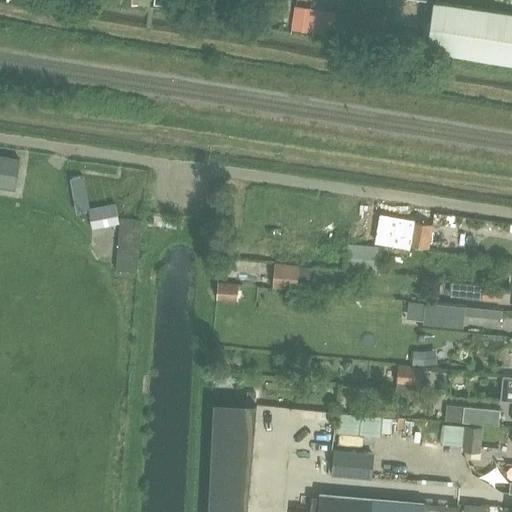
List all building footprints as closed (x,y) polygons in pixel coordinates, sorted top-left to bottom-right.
[(234,0),(217,0),(216,9),(232,12),(234,0)] [(511,13),(431,2),(424,50),(511,62),(511,13)] [(336,18),(337,11),(294,5),(291,29),(333,34),(336,18)] [(333,34),(333,36),(351,38),(353,21),(336,18),(333,34)] [(423,27),(393,23),(390,43),(421,47),(423,27)] [(19,158),(0,155),(0,185),(15,188),(19,158)] [(89,209),(83,175),(72,177),(79,212),(89,211),(91,220),(90,220),(90,221),(91,221),(92,229),(88,230),(97,228),(93,229),(93,226),(119,221),(116,204),(89,209)] [(381,215),(376,242),(409,248),(410,244),(428,247),(432,224),(381,215)] [(142,219),(120,217),(115,270),(137,271),(142,219)] [(380,247),(348,244),(345,270),(378,273),(380,247)] [(296,290),(298,266),(274,264),(272,287),(296,290)] [(216,299),(218,299),(238,301),(239,283),(217,281),(216,299)] [(452,282),(451,294),(481,297),(483,286),(483,285),(452,282)] [(484,285),(483,298),(501,300),(502,287),(484,285)] [(465,305),(425,302),(423,322),(447,325),(463,326),(464,315),(465,305)] [(464,315),(483,316),(483,307),(465,305),(464,315)] [(396,390),(416,392),(421,393),(423,366),(399,364),(396,390)] [(511,367),(503,367),(503,375),(511,375),(511,367)] [(212,429),(254,431),(257,404),(213,402),(212,429)] [(464,406),(462,421),(498,425),(500,409),(464,406)] [(331,432),(375,432),(375,413),(332,413),(331,432)] [(391,443),(432,444),(432,420),(392,419),(391,443)] [(462,423),(437,422),(437,443),(462,444),(462,423)] [(465,426),(462,450),(478,451),(480,427),(465,426)] [(254,431),(212,429),(211,455),(252,457),(254,431)] [(334,445),(332,471),(373,475),(376,449),(334,445)] [(211,455),(210,481),(250,482),(252,457),(211,455)] [(247,508),(250,482),(210,481),(208,506),(247,508)] [(293,511),(422,511),(424,502),(320,493),(318,511),(294,510),(293,511)]
